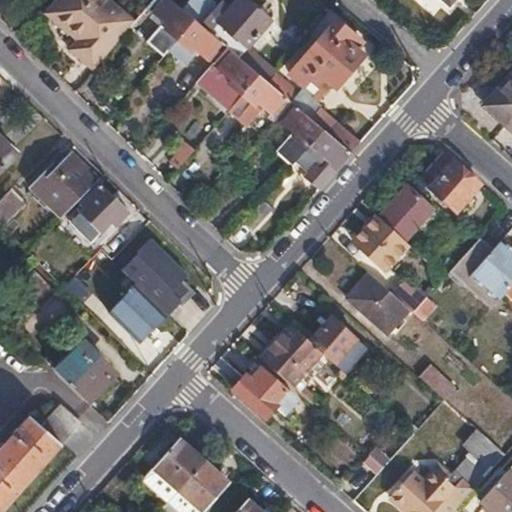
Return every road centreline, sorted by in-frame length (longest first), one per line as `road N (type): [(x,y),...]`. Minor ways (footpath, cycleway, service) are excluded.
road 1 (residential): [(0,54),(250,298)]
road 2 (residential): [(423,109),(250,298)]
road 3 (residential): [(177,381),(324,511)]
road 4 (residential): [(118,446),(51,381),(24,381),(13,390),(0,377)]
road 5 (residential): [(511,8),(423,109)]
